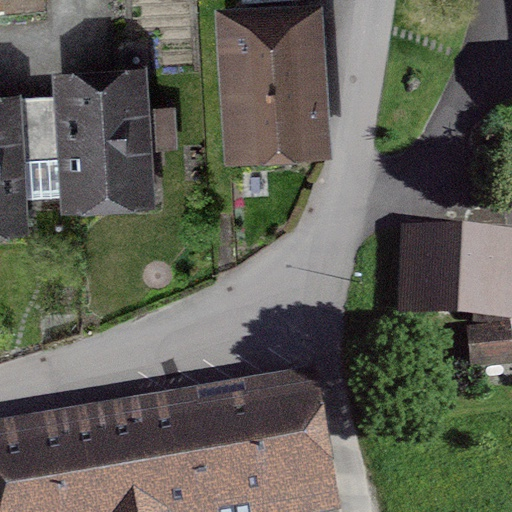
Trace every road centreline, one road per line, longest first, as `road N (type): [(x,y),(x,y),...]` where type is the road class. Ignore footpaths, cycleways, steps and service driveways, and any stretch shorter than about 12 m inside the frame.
road 1 (residential): [(0,399),(134,365),(276,298),(337,206),(372,0)]
road 2 (track): [(276,298),(348,511)]
